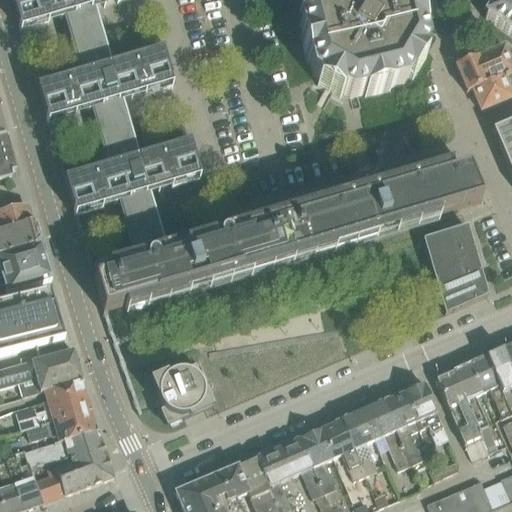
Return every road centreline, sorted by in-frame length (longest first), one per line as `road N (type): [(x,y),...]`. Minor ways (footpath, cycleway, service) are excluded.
road 1 (unclassified): [(477,151),(224,224),(158,0)]
road 2 (residential): [(147,484),(511,318)]
road 3 (residential): [(44,189),(99,369),(147,484)]
road 4 (unclassified): [(477,151),(440,67),(471,13),(467,0)]
road 5 (residential): [(0,37),(44,189)]
